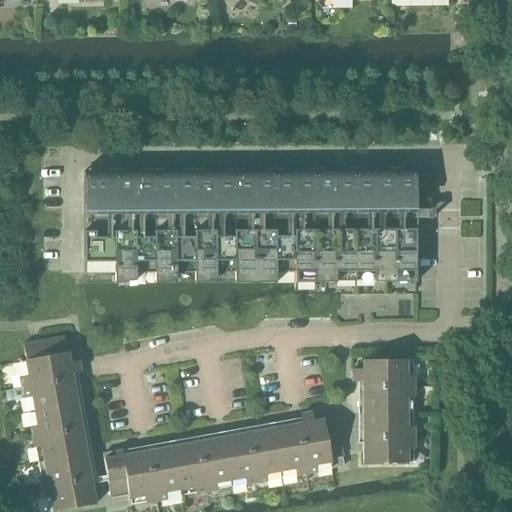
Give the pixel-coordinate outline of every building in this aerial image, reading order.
[(83,171),(83,213),(414,211),(414,219),(426,219),(426,220),(431,220),(431,209),(426,209),(426,210),(414,210),(414,169),(83,171)] [(95,232),(83,232),(83,274),(113,274),(113,285),(134,281),(134,274),(153,274),(153,285),(175,281),(175,274),(193,274),(193,285),(215,280),(215,273),(233,273),(233,284),(275,284),(274,273),(293,273),(293,284),(295,284),(295,273),(313,273),(313,282),(322,282),(322,283),(334,283),(334,272),(373,272),(373,283),(385,283),(385,282),(394,282),(394,272),(412,272),(412,283),(414,283),(414,230),(373,230),(373,236),(354,236),(354,230),(313,230),(313,237),(295,237),(295,230),(273,231),(273,237),(255,237),(255,231),(233,231),(233,237),(215,237),(215,231),(193,231),(193,238),(174,238),(174,231),(153,231),(153,238),(134,238),(134,232),(113,232),(113,238),(95,238),(95,232)] [(51,511),(54,511),(95,505),(71,374),(80,372),(78,362),(69,364),(67,353),(66,353),(63,337),(22,345),(25,361),(24,361),(27,376),(20,378),(24,399),(31,397),(36,426),(29,428),(33,449),(40,447),(45,476),(38,478),(42,499),(49,497),(51,511)] [(361,382),(362,464),(405,464),(405,448),(413,448),(412,427),(405,427),(405,398),(412,398),(412,376),(405,376),(405,361),(361,361),(361,370),(351,370),(351,382),(361,382)] [(329,459),(341,457),(335,424),(323,427),(322,420),(311,422),(310,413),(299,414),(301,423),(122,456),(121,451),(102,454),(109,497),(127,493),(128,499),(143,497),(145,504),(166,500),(164,493),(193,487),(195,495),(216,491),(214,484),(243,478),(245,485),(266,482),(265,475),(293,469),(294,476),(316,472),(314,465),(330,463),(329,459)]
